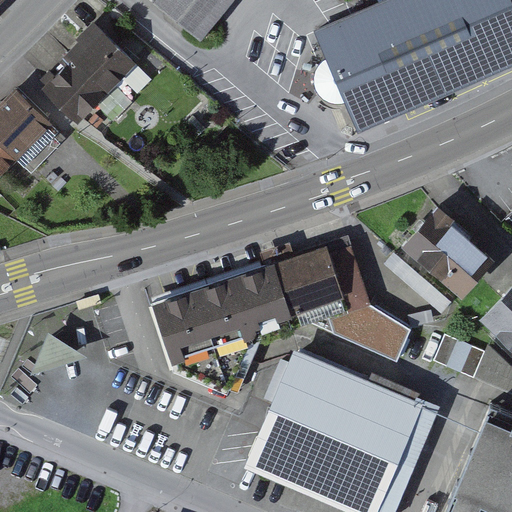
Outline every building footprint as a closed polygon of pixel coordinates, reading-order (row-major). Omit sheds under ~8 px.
[(153,0),(202,39),(233,0),(153,0)] [(346,116),(353,132),(511,68),(511,0),(394,0),(314,35),(325,63),(318,68),(315,76),(313,84),(316,93),(320,101),(329,106),(336,107),(343,106),(346,116)] [(45,76),(83,115),(136,64),(98,25),(45,76)] [(13,93),(0,106),(0,173),(47,125),(13,93)] [(396,244),(461,298),(496,257),(430,203),(396,244)] [(294,256),(274,263),(294,323),(307,320),(397,361),(410,326),(370,303),(349,239),(319,248),(294,256)] [(257,251),(262,267),(294,256),(289,241),(257,251)] [(397,254),(389,263),(420,289),(428,280),(397,254)] [(150,304),(170,364),(294,323),(274,263),(262,267),(150,304)] [(511,280),(478,316),(511,348),(511,280)] [(101,302),(98,293),(74,300),(75,303),(78,310),(91,306),(101,302)] [(447,333),(435,360),(511,394),(511,365),(503,357),(447,333)] [(46,334),(28,375),(85,358),(46,334)] [(247,462),(359,511),(395,511),(437,412),(294,357),(291,362),(247,462)] [(443,511),(511,511),(511,414),(489,404),(443,511)]
